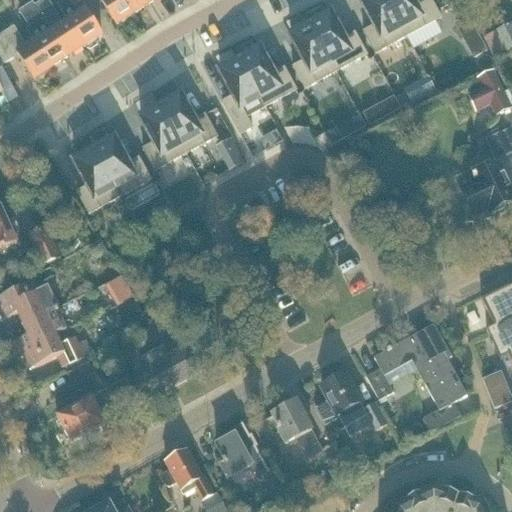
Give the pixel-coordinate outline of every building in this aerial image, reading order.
[(83,49),(68,25),(60,30),(55,23),(59,20),(47,0),(34,8),(67,59),(83,49)] [(85,14),(81,16),(76,8),(87,1),(86,0),(66,0),(67,1),(57,7),(68,25),(83,49),(86,47),(88,50),(91,50),(98,46),(99,43),(97,40),(100,38),(85,14)] [(99,0),(117,28),(134,17),(122,0),(99,0)] [(144,0),(122,0),(134,17),(149,7),(144,0)] [(368,0),(361,4),(374,28),(363,35),(375,56),(406,39),(384,0),(368,0)] [(384,0),(406,39),(440,20),(429,0),(425,0),(414,7),(410,0),(384,0)] [(34,8),(32,5),(19,14),(29,30),(26,32),(35,45),(51,69),(67,59),(34,8)] [(311,26),(309,27),(335,74),(366,57),(354,36),(343,42),(330,17),(313,27),(312,27),(311,26)] [(470,19),(456,27),(474,60),(489,53),(470,19)] [(308,29),(290,39),(304,64),(292,70),(304,91),(335,74),(309,27),(308,28),(308,29)] [(503,55),(511,50),(511,27),(494,37),(503,55)] [(51,70),(51,69),(35,45),(27,50),(14,30),(0,38),(0,60),(4,67),(18,58),(33,82),(51,70)] [(240,61),(239,62),(260,101),(265,110),(296,93),(284,71),(273,77),(259,53),(241,62),(240,61)] [(238,64),(220,74),(233,99),(222,105),(240,137),(252,131),(246,121),(265,110),(260,101),(239,62),(237,63),(238,64)] [(180,64),(170,69),(179,85),(189,79),(180,64)] [(490,108),(495,118),(495,119),(511,111),(494,74),(478,83),(482,93),(473,97),(480,112),(490,108)] [(428,79),(416,86),(424,101),(436,94),(428,79)] [(404,92),(394,97),(404,115),(414,110),(413,107),(404,92)] [(161,108),(160,109),(186,157),(217,140),(205,118),(193,124),(180,99),(165,108),(162,109),(161,108)] [(158,111),(141,121),(154,146),(143,152),(155,174),(186,157),(160,109),(158,110),(158,111)] [(376,110),(362,117),(369,130),(383,123),(376,110)] [(358,118),(349,123),(355,135),(365,130),(358,118)] [(46,131),(53,148),(63,144),(56,127),(46,131)] [(509,158),(511,156),(511,130),(500,136),(498,132),(486,137),(487,143),(485,143),(495,164),(509,157),(509,158)] [(323,137),(312,143),(315,147),(316,150),(323,155),(331,150),(323,137)] [(95,151),(93,152),(120,200),(151,183),(139,161),(127,167),(114,143),(97,152),(96,152),(95,151)] [(92,154),(74,164),(88,189),(76,195),(89,217),(120,200),(93,152),(92,153),(92,154)] [(476,191),(466,196),(477,219),(487,214),(489,216),(511,204),(511,196),(496,165),(470,178),(476,191)] [(14,222),(7,225),(1,211),(0,211),(0,254),(17,247),(10,232),(18,229),(14,222)] [(172,216),(162,222),(166,230),(177,224),(172,216)] [(186,218),(179,223),(185,235),(193,231),(186,218)] [(54,250),(46,231),(28,239),(42,270),(60,262),(58,259),(54,250)] [(54,250),(58,259),(69,254),(65,245),(54,250)] [(41,277),(45,284),(53,279),(50,272),(41,277)] [(121,281),(104,291),(115,311),(132,301),(121,281)] [(14,294),(0,300),(0,318),(2,324),(16,317),(22,328),(59,311),(56,304),(54,306),(47,292),(34,298),(29,287),(14,294)] [(509,291),(481,305),(494,331),(486,335),(500,363),(508,360),(511,368),(511,290),(509,292),(509,291)] [(201,339),(213,333),(200,308),(188,315),(201,339)] [(62,317),(59,311),(22,328),(26,339),(12,346),(17,355),(54,338),(66,333),(59,318),(62,317)] [(121,320),(125,329),(132,326),(128,317),(121,320)] [(393,396),(384,380),(411,366),(438,416),(423,425),(429,437),(457,421),(451,410),(466,402),(448,369),(451,364),(433,330),(372,363),(379,374),(366,381),(379,404),(393,396)] [(77,349),(76,348),(74,342),(59,349),(54,338),(17,355),(20,361),(23,359),(29,373),(57,360),(62,371),(83,362),(82,360),(79,355),(77,349)] [(202,375),(187,347),(166,358),(162,350),(142,361),(146,369),(140,372),(154,401),(202,375)] [(511,402),(501,375),(482,382),(494,412),(511,405),(511,402)] [(131,396),(125,383),(104,393),(95,376),(54,398),(63,415),(56,419),(70,446),(104,427),(97,414),(131,396)] [(328,404),(316,411),(326,429),(338,422),(343,431),(347,439),(370,426),(375,435),(386,429),(375,408),(363,414),(344,378),(321,390),(328,404)] [(311,433),(295,404),(272,417),(278,428),(275,430),(285,447),(297,440),(309,461),(321,455),(309,434),(311,433)] [(231,482),(230,480),(250,469),(256,480),(266,474),(241,428),(230,434),(233,438),(215,448),(223,462),(221,463),(223,467),(219,470),(227,484),(231,482)] [(162,478),(161,483),(164,489),(168,490),(176,486),(180,493),(183,498),(194,492),(201,505),(213,498),(203,481),(202,482),(187,454),(165,466),(170,474),(162,478)] [(350,455),(341,460),(349,474),(358,469),(350,455)] [(327,464),(337,484),(347,478),(337,459),(327,464)] [(280,511),(290,511),(297,509),(285,487),(271,494),(280,511)] [(474,504),(441,493),(440,493),(432,491),(399,508),(394,511),(393,511),(485,511),(483,507),(475,504),(474,504)] [(204,511),(226,511),(218,497),(202,506),(204,511)]
